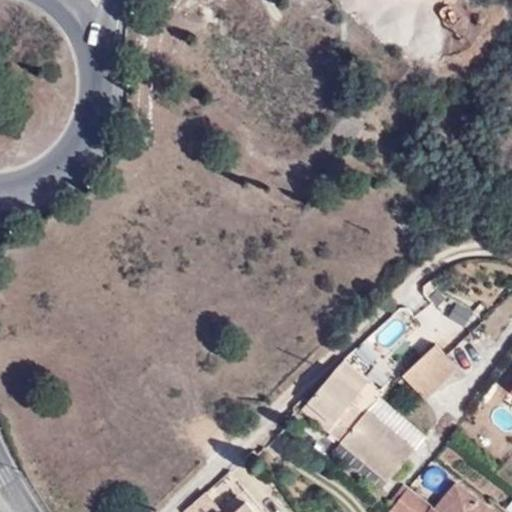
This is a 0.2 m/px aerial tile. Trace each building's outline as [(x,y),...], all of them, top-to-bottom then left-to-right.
[(455,300),(448,317),(467,324),(473,307),(455,300)] [(428,398),(460,366),(438,344),(406,375),(428,398)] [(305,409),(345,441),(371,408),(383,397),(388,392),(346,357),(305,409)] [(371,408),(418,446),(429,433),(383,397),(371,408)] [(393,479),(418,446),(371,408),(345,441),(393,479)] [(432,508),(428,511),(492,511),(464,511),(475,498),(456,483),(435,509),(432,508)] [(410,490),(391,511),(411,511),(422,499),(410,490)] [(492,511),(475,498),(464,511),(492,511)] [(422,499),(411,511),(428,511),(432,508),(422,499)] [(255,511),(247,502),(234,511),(255,511)]
